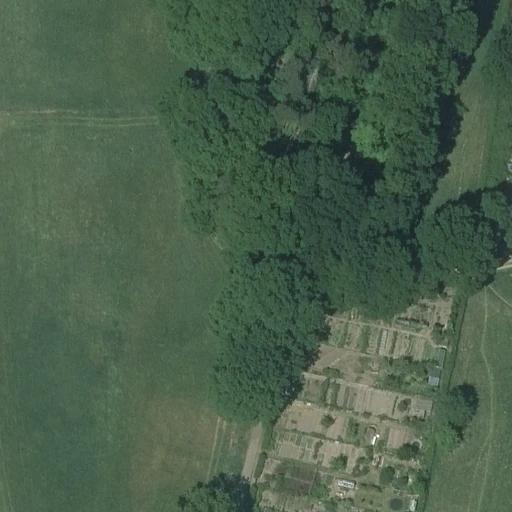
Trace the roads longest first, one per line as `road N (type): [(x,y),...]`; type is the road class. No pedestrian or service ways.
road 1 (track): [(408,0),(393,100),(363,212),(294,278),(236,511)]
road 2 (track): [(511,262),(294,278),(289,254),(241,205),(221,158),(207,96),(220,0)]
